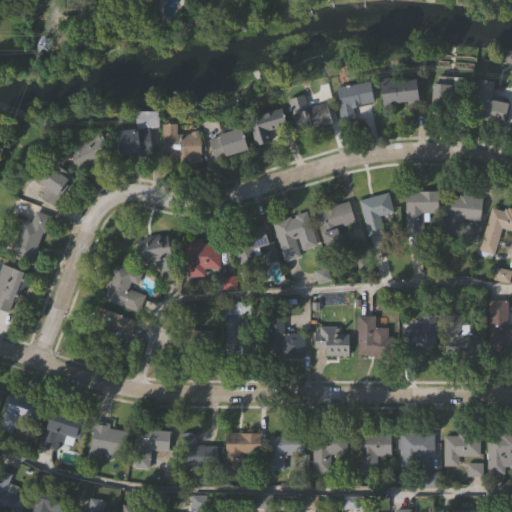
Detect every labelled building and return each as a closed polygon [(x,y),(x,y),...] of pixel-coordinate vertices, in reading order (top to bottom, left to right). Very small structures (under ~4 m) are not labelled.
[(384,78),(420,78),(420,103),(384,103),(384,78)] [(505,125),(471,117),(480,79),(496,83),(492,100),(510,104),(505,125)] [(339,85),(372,84),(373,103),(353,105),(353,120),(340,121),(339,85)] [(433,110),(433,84),(463,84),(463,110),(433,110)] [(327,103),(332,124),(299,133),(290,99),(305,95),(309,107),(327,103)] [(289,127),(268,132),(271,143),(257,146),(250,120),(285,111),(289,127)] [(163,124),(178,124),(178,133),(201,133),(202,160),(164,161),(163,124)] [(119,130),(152,128),(153,155),(120,156),(119,130)] [(251,150),(216,160),(210,139),(244,128),(251,150)] [(112,155),(80,168),(71,147),(102,133),(112,155)] [(38,194),(44,187),(40,183),(54,167),(71,182),(51,205),(38,194)] [(438,191),(438,214),(422,214),(422,232),(409,232),(409,191),(438,191)] [(393,213),(380,216),(384,232),(368,236),(359,200),(388,193),(393,213)] [(481,221),(446,220),(446,194),(482,194),(481,221)] [(350,202),(355,224),(339,227),(343,246),(327,249),(319,209),(350,202)] [(511,210),(511,230),(502,228),(494,256),(479,252),(491,205),(511,210)] [(9,256),(22,219),(32,222),(36,211),(50,216),(33,265),(9,256)] [(318,250),(284,260),(273,222),(307,212),(318,250)] [(268,246),(255,248),(260,279),(241,283),(232,233),(265,228),(268,246)] [(175,276),(159,278),(157,262),(142,264),(139,239),(170,235),(175,276)] [(187,242),(220,242),(220,269),(204,269),(204,277),(187,277),(187,242)] [(27,273),(12,314),(0,310),(0,269),(2,264),(27,273)] [(102,301),(112,264),(141,272),(136,291),(145,293),(140,311),(102,301)] [(508,328),(511,328),(511,353),(488,353),(487,301),(508,301),(508,328)] [(131,334),(122,332),(121,335),(92,327),(98,308),(135,319),(131,334)] [(284,334),(305,334),(305,357),(267,357),(266,314),(284,313),(284,334)] [(227,354),(227,320),(253,320),(253,354),(227,354)] [(441,323),(441,348),(404,348),(404,323),(441,323)] [(473,350),(449,350),(449,324),(473,324),(473,350)] [(352,355),(315,355),(315,328),(336,328),(336,336),(352,336),(352,355)] [(364,355),(364,330),(393,330),(393,355),(364,355)] [(192,331),(219,331),(219,358),(192,358),(192,331)] [(38,421),(17,416),(13,434),(0,430),(0,418),(7,393),(43,402),(38,421)] [(85,417),(75,446),(58,440),(55,450),(40,444),(52,406),(85,417)] [(128,428),(124,459),(90,456),(93,424),(128,428)] [(152,449),(151,464),(135,463),(137,428),(170,430),(169,450),(152,449)] [(349,470),(314,468),(316,431),(351,433),(349,470)] [(225,432),(261,432),(261,453),(243,453),(243,471),(225,471),(225,432)] [(391,455),(379,455),(378,472),(355,471),(356,432),(392,433),(391,455)] [(400,465),(400,432),(433,432),(433,465),(400,465)] [(487,432),(511,432),(511,463),(508,463),(508,473),(487,473),(487,432)] [(269,470),(270,433),(305,433),(305,456),(285,455),(285,470),(269,470)] [(479,456),(455,456),(455,465),(443,465),(443,435),(479,435),(479,456)] [(185,445),(220,445),(220,467),(185,467),(185,445)] [(25,497),(19,511),(7,511),(0,509),(0,469),(12,474),(9,483),(19,487),(16,494),(25,497)] [(47,511),(33,511),(39,488),(70,495),(66,511),(52,511),(48,511),(47,511)] [(87,511),(90,498),(105,500),(103,511),(87,511)]
